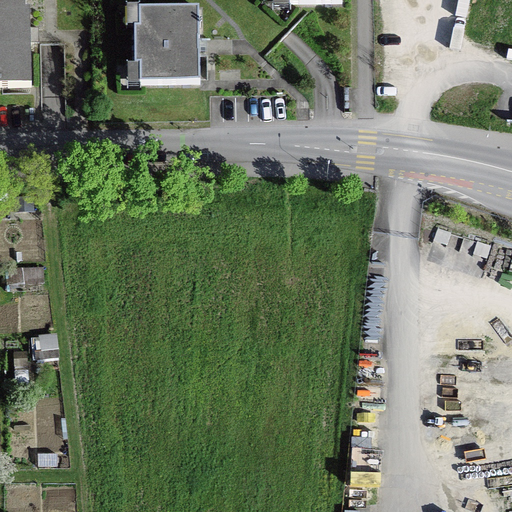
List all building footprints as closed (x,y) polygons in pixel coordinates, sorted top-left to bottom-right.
[(0,0),(0,88),(32,88),(32,45),(39,45),(39,36),(39,28),(31,28),(31,9),(26,9),(25,0),(0,0)] [(64,0),(65,28),(82,28),(81,0),(64,0)] [(273,0),(273,9),(290,9),(290,5),(343,5),(342,0),(273,0)] [(138,85),(198,84),(198,50),(198,11),(198,8),(139,9),(139,7),(126,8),(126,9),(126,28),(134,28),(135,66),(125,66),(125,88),(138,87),(138,85)] [(44,291),(44,268),(5,269),(6,291),(44,291)] [(58,367),(56,335),(35,336),(37,369),(58,367)] [(28,352),(14,352),(15,384),(29,384),(28,352)]
